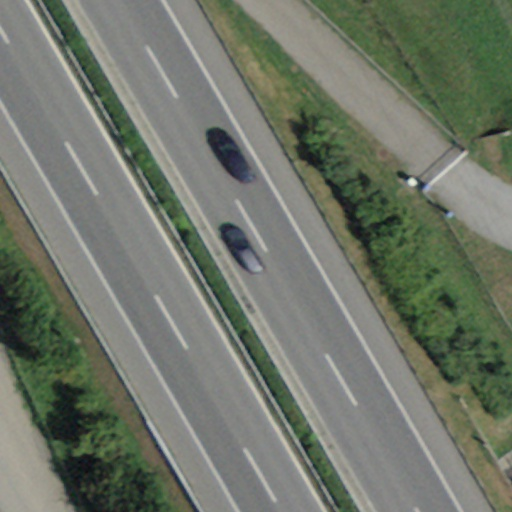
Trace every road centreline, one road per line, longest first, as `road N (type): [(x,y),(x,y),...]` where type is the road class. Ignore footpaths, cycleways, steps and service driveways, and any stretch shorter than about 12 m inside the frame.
road 1 (motorway): [(404,511),(115,0)]
road 2 (motorway): [(0,54),(259,511)]
